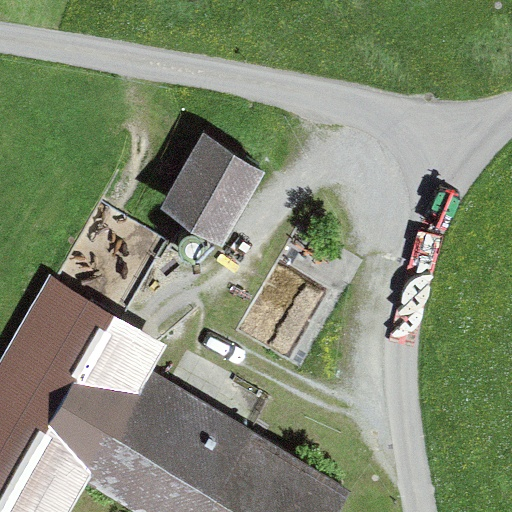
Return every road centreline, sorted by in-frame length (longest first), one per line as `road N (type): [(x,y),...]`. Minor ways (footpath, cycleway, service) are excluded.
road 1 (unclassified): [(471,140),(264,85),(0,38)]
road 2 (unclassified): [(420,511),(404,328),(427,231),(471,140)]
